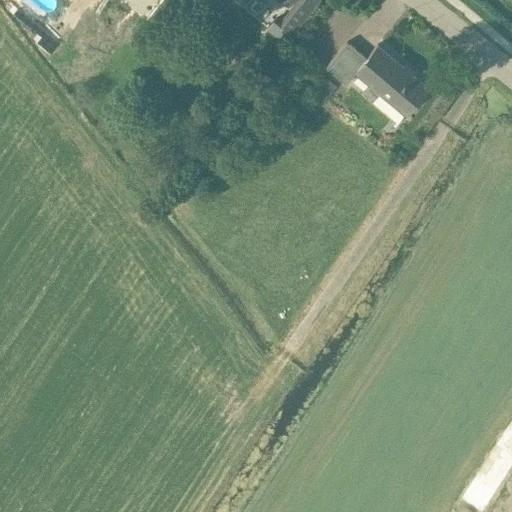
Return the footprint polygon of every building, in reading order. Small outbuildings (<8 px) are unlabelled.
[(72,0),(65,10),(82,21),(97,0),(72,0)] [(300,25),(319,0),(295,0),(281,19),(276,14),(266,27),(285,42),(299,24),(300,25)] [(325,66),(345,83),(355,71),(405,113),(427,86),(376,43),(365,56),(346,40),(325,66)] [(327,76),(316,89),(325,96),(336,84),(327,76)] [(497,453),(509,433),(501,428),(489,448),(497,453)] [(486,449),(479,459),(490,467),(497,457),(486,449)] [(474,465),(461,484),(473,492),(485,473),(474,465)]
